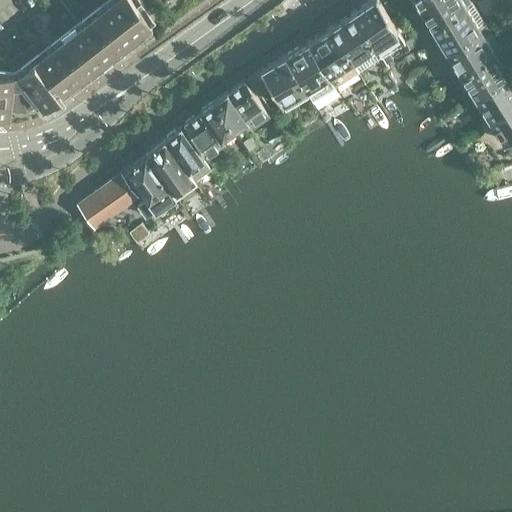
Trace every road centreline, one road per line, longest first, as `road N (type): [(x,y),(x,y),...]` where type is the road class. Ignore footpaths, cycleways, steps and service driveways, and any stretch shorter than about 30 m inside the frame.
road 1 (residential): [(0,242),(37,232),(95,163),(324,0)]
road 2 (secondary): [(0,159),(47,149),(253,0)]
road 3 (residential): [(493,137),(398,0)]
